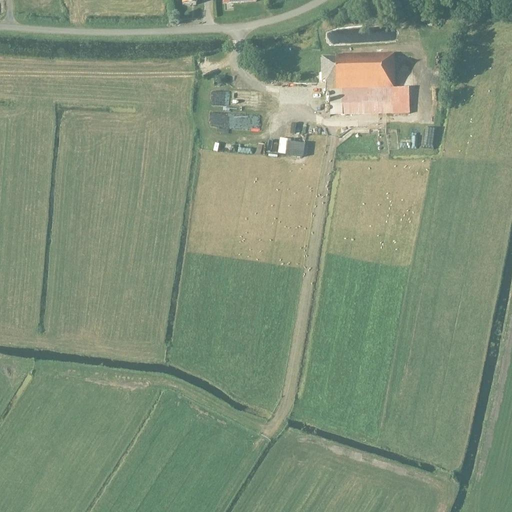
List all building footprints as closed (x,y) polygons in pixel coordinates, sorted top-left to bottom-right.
[(412,26),(436,27),(436,18),(425,18),(425,17),(412,17),(412,26)] [(336,56),(336,58),(321,58),(321,83),(324,82),(325,92),(329,92),(330,117),(392,115),(391,90),(394,90),(393,54),(336,56)] [(423,89),(420,90),(422,103),(416,104),(413,124),(413,129),(412,140),(413,148),(426,146),(430,123),(433,104),(433,106),(435,97),(434,91),(423,89)] [(266,104),(266,93),(206,91),(206,102),(260,104),(266,104)] [(226,113),(226,127),(267,128),(268,114),(226,113)] [(297,136),(297,122),(289,123),(290,137),(297,136)] [(388,149),(405,148),(405,134),(388,135),(388,149)] [(289,156),(300,158),(302,145),(291,144),(289,156)]
